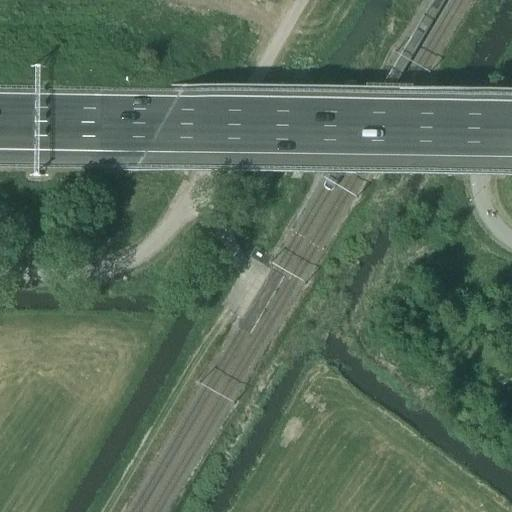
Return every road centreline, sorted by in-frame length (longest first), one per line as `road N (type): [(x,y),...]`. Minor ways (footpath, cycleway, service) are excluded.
road 1 (motorway): [(0,123),(511,132)]
road 2 (unclassified): [(0,276),(86,277),(133,261),(162,236),(306,0)]
road 3 (unclassified): [(511,240),(486,218),(478,178),(511,120)]
